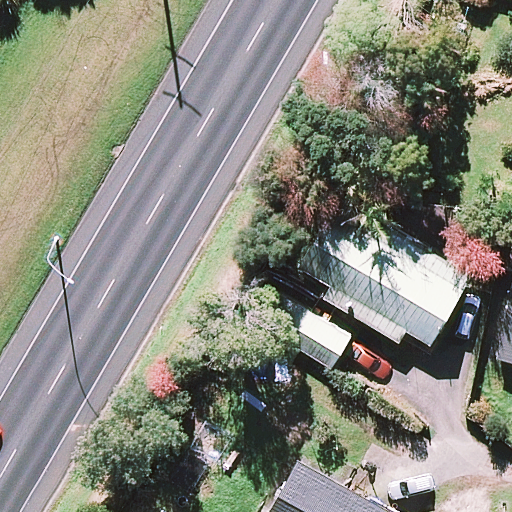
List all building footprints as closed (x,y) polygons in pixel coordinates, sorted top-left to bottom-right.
[(425,349),(470,268),(338,195),(300,263),(330,280),(323,292),(425,349)] [(511,278),(496,353),(511,356),(511,278)] [(349,332),(293,298),(273,330),(330,364),(349,332)] [(235,437),(206,417),(164,479),(192,498),(235,437)] [(382,511),(288,460),(259,511),(382,511)]
